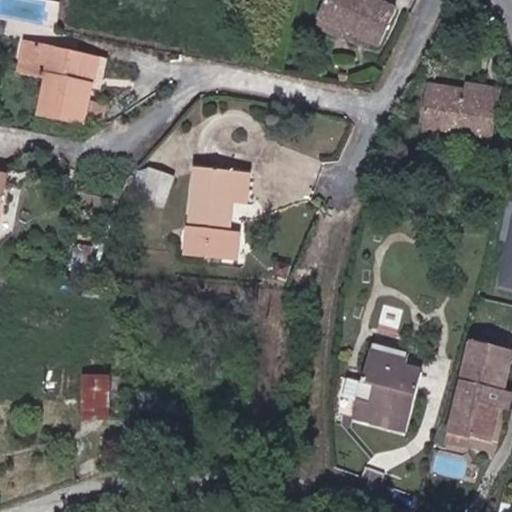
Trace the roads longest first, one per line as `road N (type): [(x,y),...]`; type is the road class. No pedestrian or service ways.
road 1 (unclassified): [(422,511),(322,475),(225,469),(102,484),(16,511)]
road 2 (unknown): [(156,63),(385,114)]
road 3 (unclassified): [(443,0),(350,182)]
